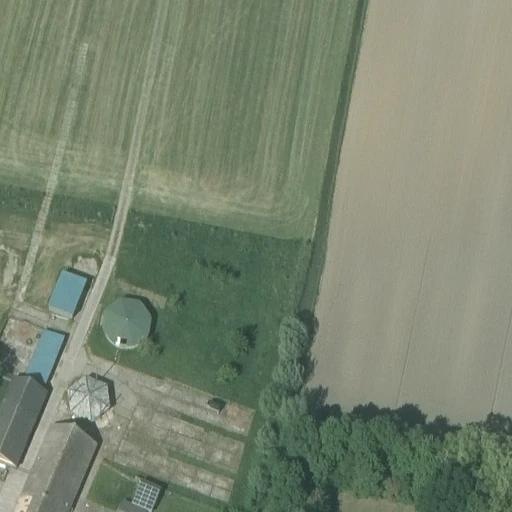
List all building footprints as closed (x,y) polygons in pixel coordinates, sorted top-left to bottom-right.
[(77,321),(91,287),(57,273),(43,307),(77,321)] [(112,349),(114,350),(119,351),(119,350),(126,351),(126,352),(130,353),(135,352),(146,344),(149,339),(151,325),(150,321),(141,308),(138,306),(123,304),(119,305),(106,314),(104,317),(102,332),(103,336),(112,349)] [(26,380),(45,387),(63,341),(44,333),(26,380)] [(110,413),(107,391),(86,381),(67,395),(70,418),(91,427),(110,413)] [(0,463),(16,470),(46,395),(13,382),(0,412),(0,463)] [(68,511),(95,449),(51,430),(17,511),(68,511)]
